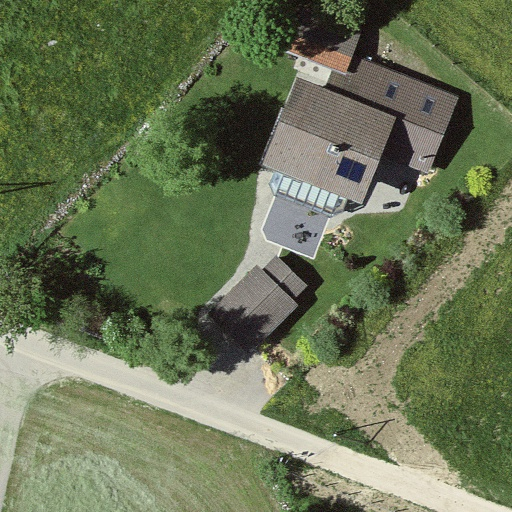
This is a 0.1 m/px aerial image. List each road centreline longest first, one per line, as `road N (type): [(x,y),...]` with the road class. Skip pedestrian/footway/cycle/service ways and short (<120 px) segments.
road 1 (track): [(475,511),(0,332)]
road 2 (track): [(232,420),(311,354),(511,124)]
